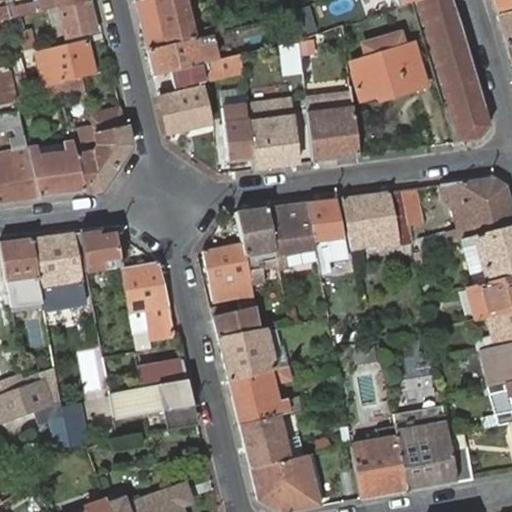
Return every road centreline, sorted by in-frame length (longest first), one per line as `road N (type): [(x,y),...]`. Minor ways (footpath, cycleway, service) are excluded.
road 1 (residential): [(166,204),(511,156)]
road 2 (residential): [(166,204),(243,511)]
road 3 (residential): [(115,0),(166,204)]
road 4 (residential): [(0,225),(166,204)]
road 5 (residential): [(511,134),(470,0)]
